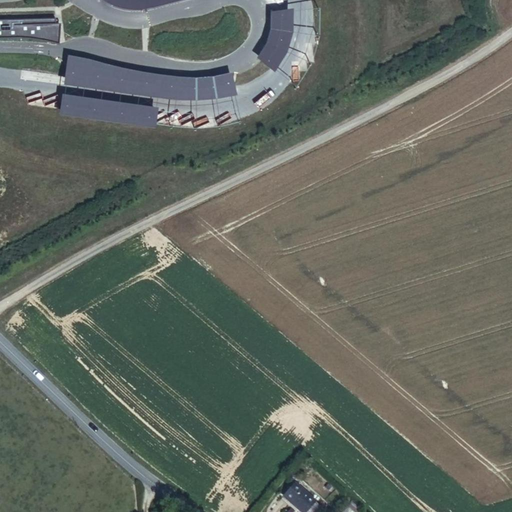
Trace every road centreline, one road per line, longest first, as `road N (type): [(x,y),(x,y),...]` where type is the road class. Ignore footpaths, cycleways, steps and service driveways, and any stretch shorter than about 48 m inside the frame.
road 1 (unclassified): [(0,308),(114,241),(393,110),(511,34)]
road 2 (secondary): [(0,342),(75,416),(194,511)]
